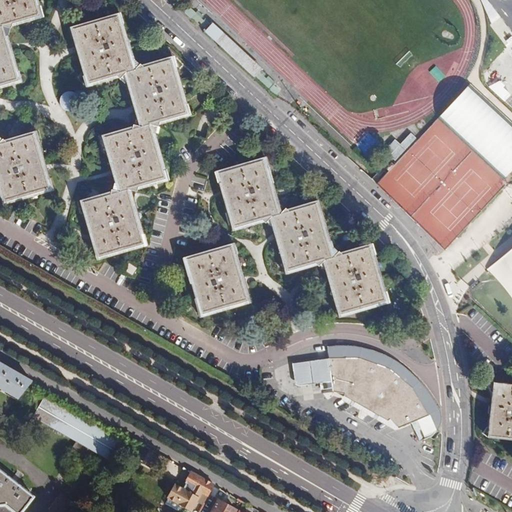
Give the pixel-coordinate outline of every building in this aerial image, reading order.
[(0,0),(0,187),(4,202),(49,189),(42,164),(34,134),(0,143),(0,86),(18,80),(9,48),(3,27),(41,16),(36,0),(0,0)] [(205,22),(203,29),(216,42),(234,58),(260,82),(266,79),(281,93),(282,92),(278,88),(280,86),(264,71),(240,48),(215,24),(214,25),(198,10),(196,12),(192,9),(191,10),(204,21),(205,22)] [(187,14),(203,29),(205,22),(204,21),(191,10),(187,14)] [(121,16),(75,28),(82,53),(90,84),(127,73),(136,105),(142,128),(105,138),(114,171),(120,192),(83,203),(92,235),(98,258),(144,245),(129,191),(166,180),(152,127),(190,115),(173,59),(136,70),(121,16)] [(418,82),(428,75),(423,68),(413,76),(418,82)] [(277,97),(281,93),(266,79),(260,82),(277,97)] [(511,124),(502,116),(469,86),(437,119),(394,164),(388,170),(376,183),(410,215),(422,226),(444,250),(511,177),(511,124)] [(266,159),(221,172),(227,195),(229,199),(237,228),(274,217),(280,238),(289,271),(326,261),(334,287),(341,315),(387,302),(371,247),(334,257),(328,238),(318,203),(281,214),(266,159)] [(385,167),(388,170),(394,164),(392,161),(385,167)] [(232,247),(187,260),(202,314),(228,307),(247,301),(240,277),(232,247)] [(140,269),(129,263),(123,273),(134,279),(140,269)] [(330,358),(323,359),(325,381),(326,390),(333,390),(346,392),(345,396),(364,406),(388,420),(392,418),(399,427),(416,421),(422,436),(425,441),(429,443),(433,442),(435,442),(437,440),(439,438),(440,436),(440,431),(440,425),(438,420),(433,403),(428,395),(425,391),(423,387),(420,383),(413,375),(409,371),(405,368),(397,361),(389,357),(380,353),(373,350),(361,347),(346,345),(339,345),(328,346),(330,358)] [(325,381),(323,359),(294,363),(297,384),(325,381)] [(0,385),(18,396),(32,379),(0,360),(0,385)] [(511,383),(492,382),(487,440),(511,441),(511,383)] [(30,421),(107,456),(116,436),(39,402),(30,421)] [(20,511),(34,495),(0,467),(0,503),(5,503),(16,511),(20,511)] [(214,483),(192,470),(186,481),(191,484),(189,487),(198,492),(200,489),(209,494),(214,483)] [(77,511),(81,507),(61,492),(48,510),(50,511),(77,511)] [(234,511),(237,507),(219,497),(211,511),(234,511)]
